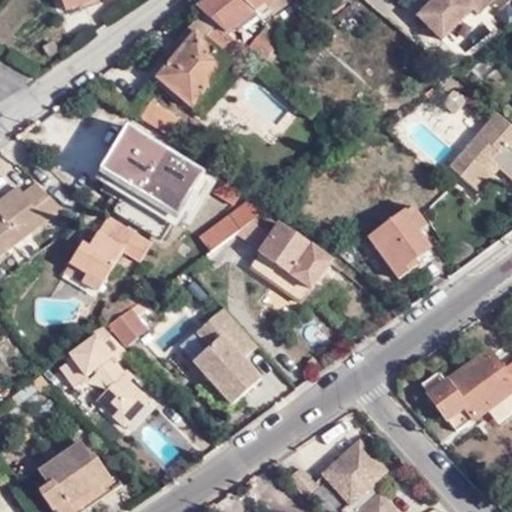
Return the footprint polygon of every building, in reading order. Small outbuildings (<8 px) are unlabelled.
[(62,0),(67,12),(98,0),(62,0)] [(201,12),(228,35),(273,0),(211,0),(199,10),(201,12)] [(349,3),(346,0),(328,0),(327,1),(337,13),(349,3)] [(437,0),(422,16),(445,39),(475,8),(480,13),(492,0),(437,0)] [(226,60),(240,45),(228,35),(201,12),(172,47),(181,54),(174,63),(158,81),(193,111),(231,64),(226,60)] [(274,50),(258,37),(249,47),(264,61),(274,50)] [(166,56),(174,63),(181,54),(172,47),(166,56)] [(511,127),(497,114),(449,167),(478,192),(491,177),(485,172),(493,164),(499,170),(511,181),(511,127)] [(205,178),(212,165),(133,117),(95,179),(101,183),(97,191),(108,197),(114,201),(110,209),(166,241),(200,189),(203,190),(199,197),(204,199),(213,183),(205,178)] [(491,177),(499,170),(493,164),(485,172),(491,177)] [(251,201),(255,198),(231,180),(219,198),(232,206),(240,194),(251,201)] [(0,256),(62,210),(37,186),(23,196),(19,191),(0,204),(0,256)] [(114,201),(108,197),(104,205),(110,209),(114,201)] [(212,252),(244,228),(256,219),(243,204),(201,238),(212,252)] [(411,229),(422,222),(412,208),(370,240),(396,278),(429,252),(418,238),(411,229)] [(303,306),(334,263),(263,214),(256,219),(244,228),(254,240),(263,232),(274,239),(254,270),(303,306)] [(121,255),(140,266),(152,246),(109,220),(98,237),(89,250),(84,247),(82,245),(64,273),(82,284),(88,276),(102,285),(121,255)] [(428,230),(422,222),(411,229),(418,238),(428,230)] [(89,250),(98,237),(93,234),(84,247),(89,250)] [(97,294),(102,285),(88,276),(82,284),(97,294)] [(115,307),(122,318),(142,304),(132,294),(115,307)] [(122,318),(111,327),(128,348),(149,331),(140,319),(154,308),(147,300),(142,304),(122,318)] [(244,363),(259,349),(225,311),(199,335),(211,350),(196,365),(234,408),(259,387),(245,372),(248,368),(244,363)] [(127,354),(103,331),(95,331),(89,336),(93,341),(65,362),(65,363),(55,371),(72,393),(86,382),(85,381),(92,375),(108,390),(119,400),(107,413),(123,428),(148,403),(123,378),(124,376),(115,364),(127,354)] [(511,366),(506,371),(490,351),(450,385),(443,376),(425,389),(461,435),(511,394),(511,366)] [(262,384),(248,368),(245,372),(259,387),(262,384)] [(97,402),(107,413),(119,400),(108,390),(97,402)] [(364,485),(371,479),(384,468),(358,438),(323,469),(349,499),(342,505),(348,511),(399,511),(380,490),(373,495),(364,485)] [(107,490),(117,483),(99,456),(96,458),(86,443),(42,472),(52,486),(43,493),(55,511),(84,511),(110,495),(107,490)] [(300,464),(287,476),(304,495),(317,484),(300,464)] [(380,490),(371,479),(364,485),(373,495),(380,490)]
